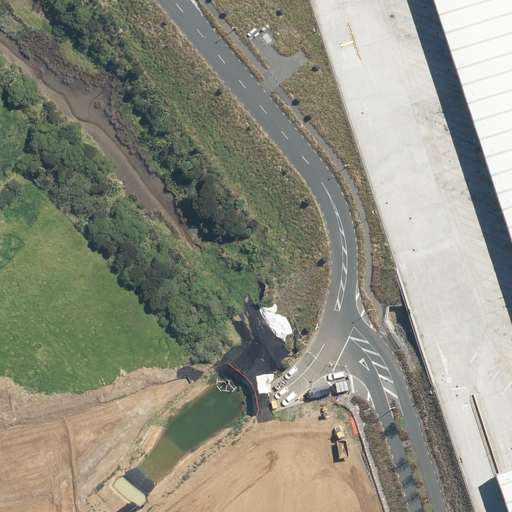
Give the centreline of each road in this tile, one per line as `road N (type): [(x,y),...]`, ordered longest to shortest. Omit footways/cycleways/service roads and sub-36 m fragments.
road 1 (unclassified): [(342,310),(345,229),(335,195),(176,0)]
road 2 (unknown): [(0,474),(133,447),(261,398)]
road 3 (unclassified): [(342,310),(396,365),(444,511)]
road 4 (unclassified): [(414,511),(370,376),(358,355),(331,337)]
